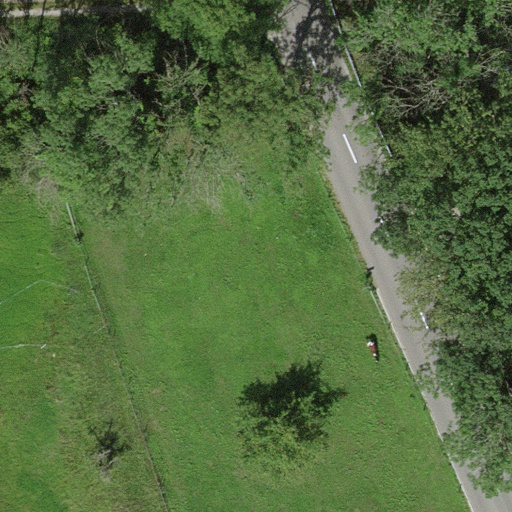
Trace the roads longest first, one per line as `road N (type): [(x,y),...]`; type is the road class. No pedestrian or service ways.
road 1 (tertiary): [(508,511),(358,154),(304,0)]
road 2 (track): [(306,8),(0,19)]
